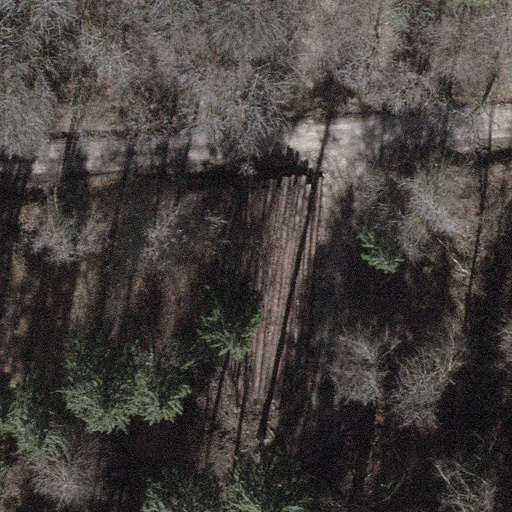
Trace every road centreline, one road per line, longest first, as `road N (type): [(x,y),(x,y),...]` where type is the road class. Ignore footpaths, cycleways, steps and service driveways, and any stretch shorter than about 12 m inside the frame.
road 1 (track): [(0,156),(511,116)]
road 2 (track): [(165,511),(268,480),(340,360),(344,129)]
